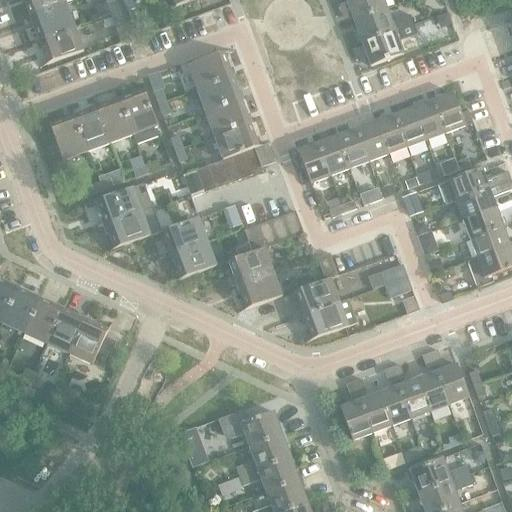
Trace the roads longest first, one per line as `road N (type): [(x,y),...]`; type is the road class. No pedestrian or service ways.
road 1 (residential): [(302,372),(55,252),(4,112)]
road 2 (residential): [(278,138),(240,33),(4,112)]
road 3 (residential): [(436,327),(398,221),(321,248),(278,138)]
road 4 (residential): [(511,141),(483,65),(278,138)]
road 5 (residential): [(302,372),(349,511)]
road 6 (residential): [(436,327),(302,372)]
